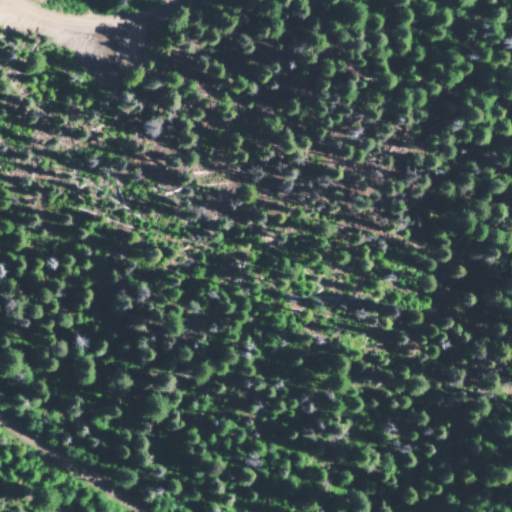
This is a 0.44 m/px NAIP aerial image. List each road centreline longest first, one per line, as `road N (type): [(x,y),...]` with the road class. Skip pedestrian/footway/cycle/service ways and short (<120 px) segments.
road 1 (track): [(165,511),(0,400)]
road 2 (residential): [(36,0),(136,34),(194,11),(195,0)]
